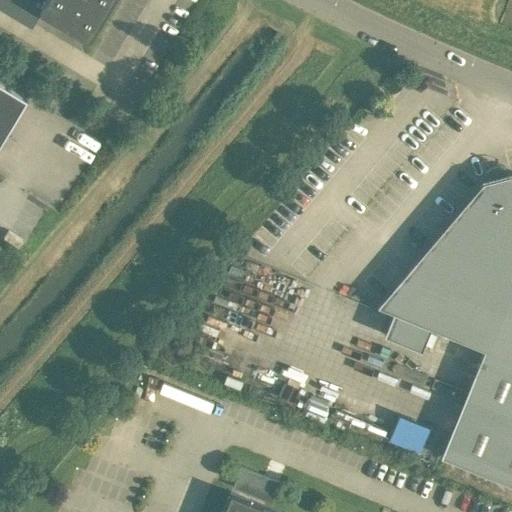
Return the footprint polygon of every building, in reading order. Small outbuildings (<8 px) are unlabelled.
[(0,0),(0,5),(30,23),(40,7),(90,37),(111,0),(0,0)] [(0,81),(0,141),(26,97),(0,81)] [(376,304),(392,310),(389,318),(383,333),(421,348),(430,326),(483,347),(440,454),(511,483),(511,171),(506,173),(504,165),(487,170),(489,178),(482,180),(376,304)] [(419,450),(429,423),(397,411),(387,438),(419,450)] [(241,463),(232,484),(270,500),(279,479),(241,463)] [(281,511),(230,491),(221,511),(281,511)]
